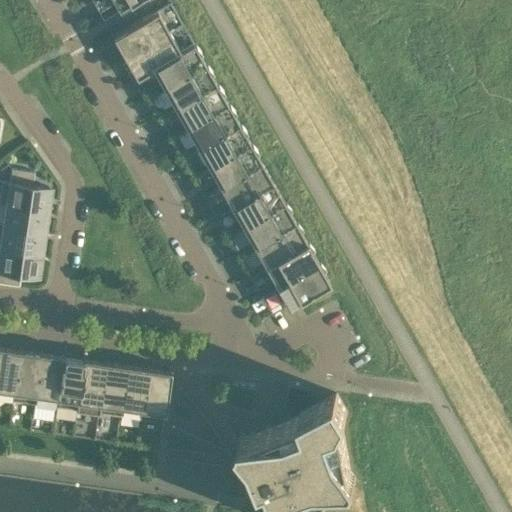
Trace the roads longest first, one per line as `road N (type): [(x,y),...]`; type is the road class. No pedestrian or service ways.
road 1 (residential): [(47,0),(230,325)]
road 2 (residential): [(58,300),(71,184),(0,81)]
road 3 (residential): [(54,338),(240,365)]
road 4 (residential): [(230,325),(58,300)]
road 5 (residential): [(332,376),(334,363),(312,328),(240,365)]
